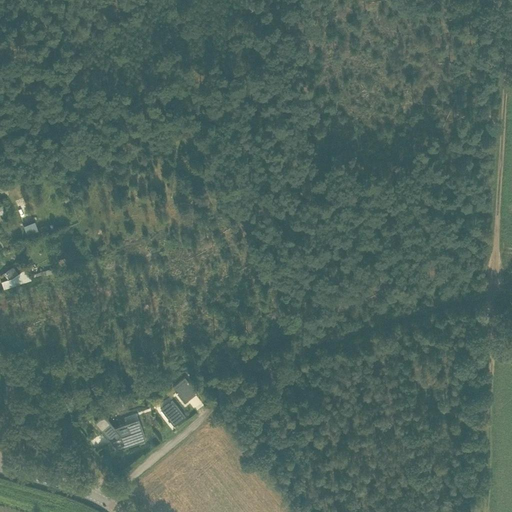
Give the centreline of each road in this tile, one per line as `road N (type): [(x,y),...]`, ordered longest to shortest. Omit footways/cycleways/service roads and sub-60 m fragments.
road 1 (track): [(94,496),(124,484),(241,377),(278,356),(491,290)]
road 2 (track): [(507,0),(491,290)]
road 3 (track): [(491,290),(486,511)]
road 4 (tertiary): [(120,511),(87,492),(0,465)]
